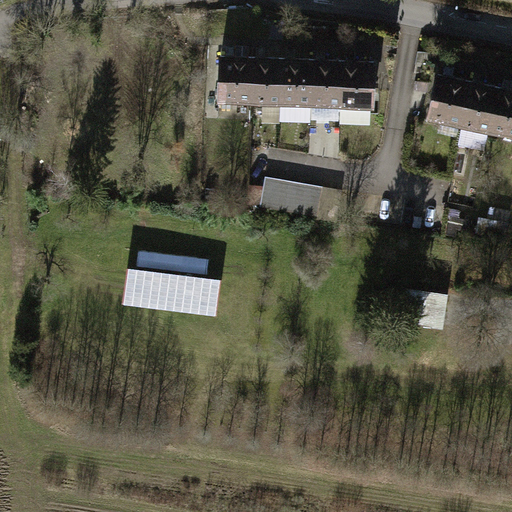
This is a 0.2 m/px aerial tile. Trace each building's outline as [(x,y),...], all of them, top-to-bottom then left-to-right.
[(221,51),(220,101),(252,102),(252,51),(221,51)] [(252,51),(252,102),(283,103),(284,52),(252,51)] [(284,52),(283,103),(314,103),(315,52),(284,52)] [(315,52),(314,103),(345,104),(346,53),(315,52)] [(346,53),(345,104),(377,104),(377,53),(346,53)] [(433,122),(463,129),(475,76),(445,69),(433,122)] [(463,129),(494,135),(505,82),(475,76),(463,129)] [(494,135),(511,138),(511,83),(505,82),(494,135)] [(350,191),(267,179),(263,209),(345,222),(350,191)] [(137,268),(132,300),(217,312),(222,279),(137,268)] [(425,322),(449,323),(450,292),(425,292),(425,322)]
